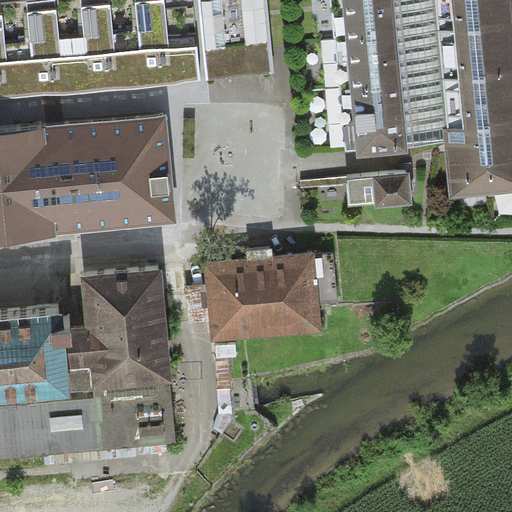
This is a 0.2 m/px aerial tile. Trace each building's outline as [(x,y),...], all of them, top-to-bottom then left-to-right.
[(136,0),(138,24),(129,25),(114,26),(111,0),(80,0),(83,32),(75,33),(59,34),(56,1),(28,3),(31,33),(20,34),(6,35),(3,5),(0,5),(0,94),(202,77),(198,29),(182,30),(169,31),(166,0),(136,0)] [(199,0),(206,76),(274,69),(267,0),(199,0)] [(333,0),(348,148),(379,146),(404,143),(390,0),(333,0)] [(436,0),(390,0),(404,143),(405,154),(449,139),(436,0)] [(436,0),(449,139),(454,190),(491,187),(511,185),(511,31),(509,0),(436,0)] [(176,218),(166,112),(0,126),(0,233),(67,228),(176,218)] [(186,119),(184,158),(195,158),(197,120),(186,119)] [(349,200),(413,194),(411,167),(347,172),(349,200)] [(210,323),(212,338),(323,328),(316,251),(260,256),(205,261),(207,286),(210,323)] [(60,303),(0,308),(0,394),(16,393),(45,391),(96,386),(95,377),(169,371),(159,265),(85,272),(90,322),(81,322),(71,323),(70,313),(61,314),(60,303)] [(190,324),(210,323),(207,286),(186,288),(190,324)] [(0,452),(175,437),(169,371),(95,377),(96,386),(45,391),(16,393),(0,394),(0,452)]
